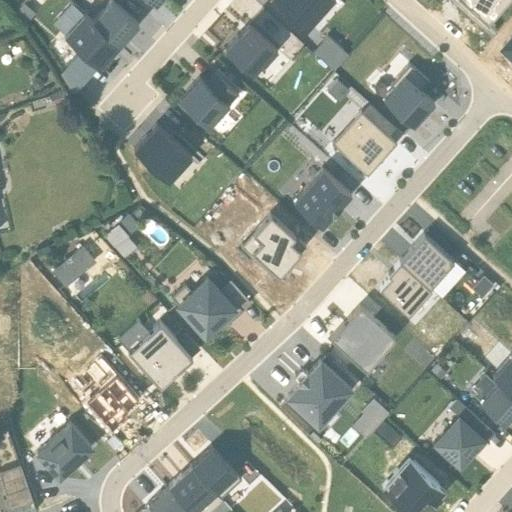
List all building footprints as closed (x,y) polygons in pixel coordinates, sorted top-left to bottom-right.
[(118,42),(137,21),(113,0),(106,0),(91,17),(118,42)] [(274,0),(304,25),(326,0),(274,0)] [(476,13),(486,22),(505,0),(451,0),(471,18),(476,13)] [(82,12),(62,34),(79,49),(98,66),(118,42),(82,12)] [(236,34),(224,47),(265,84),(287,59),(247,23),(237,34),(236,34)] [(311,50),(332,68),(347,52),(325,33),(311,50)] [(511,34),(502,45),(511,53),(511,34)] [(76,93),(98,66),(79,49),(58,73),(76,93)] [(198,76),(178,98),(217,133),(247,101),(214,71),(205,82),(198,76)] [(411,129),(431,106),(402,79),(381,102),(411,129)] [(394,145),(359,114),(331,145),(366,177),(394,145)] [(168,177),(190,153),(154,120),(132,144),(168,177)] [(320,231),(349,197),(320,172),(291,204),(320,231)] [(100,233),(122,255),(135,243),(127,233),(137,223),(128,212),(100,233)] [(275,276),(303,243),(269,212),(239,244),(275,276)] [(464,270),(422,233),(398,260),(429,287),(439,296),(464,270)] [(62,285),(94,259),(81,243),(49,268),(62,285)] [(398,260),(386,273),(389,275),(378,287),(405,313),(429,287),(398,260)] [(493,283),(483,273),(471,286),(481,296),(493,283)] [(207,339),(239,308),(210,274),(177,305),(207,339)] [(359,305),(330,337),(364,369),(394,337),(359,305)] [(157,385),(189,355),(158,320),(126,349),(157,385)] [(192,351),(200,343),(186,329),(178,336),(192,351)] [(511,352),(492,374),(497,380),(511,392),(511,352)] [(125,411),(138,399),(100,356),(85,370),(99,386),(84,400),(110,429),(127,413),(125,411)] [(348,387),(319,360),(307,373),(305,370),(295,381),(298,383),(287,396),(316,422),(348,387)] [(468,390),(478,400),(502,422),(511,411),(511,392),(497,380),(494,383),(483,373),(468,390)] [(364,435),(387,410),(371,396),(359,408),(361,410),(350,422),(364,435)] [(457,472),(484,443),(456,417),(429,446),(457,472)] [(89,447),(68,423),(36,453),(57,476),(89,447)] [(210,445),(190,464),(219,497),(240,477),(210,445)] [(410,511),(421,511),(443,488),(407,457),(381,486),(410,511)] [(13,506),(34,499),(22,463),(1,469),(13,506)] [(190,464),(167,484),(192,511),(208,511),(222,499),(219,497),(190,464)] [(146,503),(154,511),(192,511),(167,484),(146,503)]
